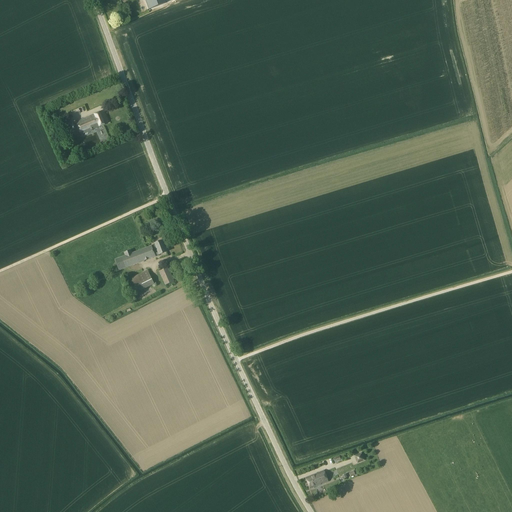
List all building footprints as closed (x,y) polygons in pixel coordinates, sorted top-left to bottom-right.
[(163,0),(145,0),(149,9),(165,3),(163,0)] [(99,126),(99,127),(104,125),(99,112),(93,115),(94,115),(90,116),(90,117),(75,122),(80,134),(91,130),(91,129),(99,126)] [(155,256),(159,255),(167,252),(163,241),(155,244),(156,245),(152,247),(151,246),(132,254),(131,251),(124,253),(125,256),(115,260),(119,270),(155,257),(155,256)] [(168,268),(159,272),(165,286),(174,282),(168,268)] [(154,284),(147,270),(128,280),(134,294),(154,284)] [(364,460),(362,453),(354,456),(357,463),(364,460)] [(324,471),(306,478),(310,489),(328,482),(324,471)]
